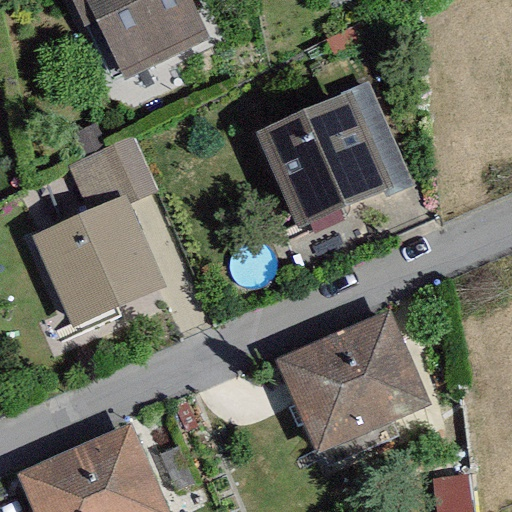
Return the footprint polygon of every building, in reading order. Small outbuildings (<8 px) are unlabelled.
[(175,0),(57,0),(110,104),(204,58),(175,0)] [(366,97),(245,150),(288,249),(409,197),(366,97)] [(78,157),(101,209),(162,183),(139,131),(78,157)] [(119,213),(27,252),(65,342),(157,303),(119,213)] [(380,325),(269,375),(311,471),(423,421),(380,325)] [(157,511),(127,440),(11,490),(20,511),(157,511)]
